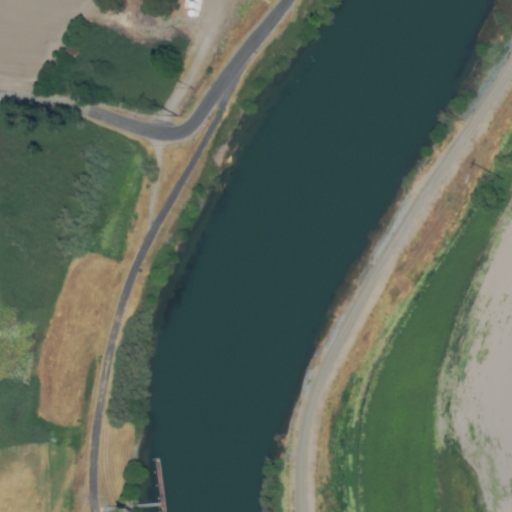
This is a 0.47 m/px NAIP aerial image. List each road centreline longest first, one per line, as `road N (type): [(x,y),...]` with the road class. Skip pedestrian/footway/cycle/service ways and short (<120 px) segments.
road 1 (residential): [(290,0),(184,132),(158,135),(36,101)]
road 2 (track): [(211,0),(198,52),(158,135)]
